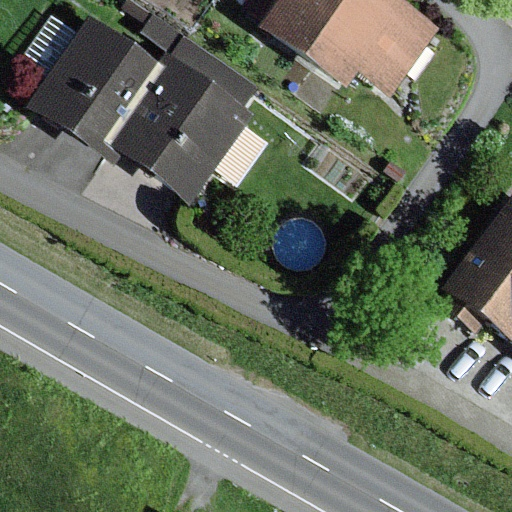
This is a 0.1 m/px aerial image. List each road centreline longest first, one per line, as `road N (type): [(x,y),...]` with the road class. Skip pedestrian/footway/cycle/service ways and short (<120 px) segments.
road 1 (residential): [(0,169),(293,318),(335,311),(371,280),(493,91),(499,53),(484,20),(453,0)]
road 2 (primary): [(400,511),(0,281)]
